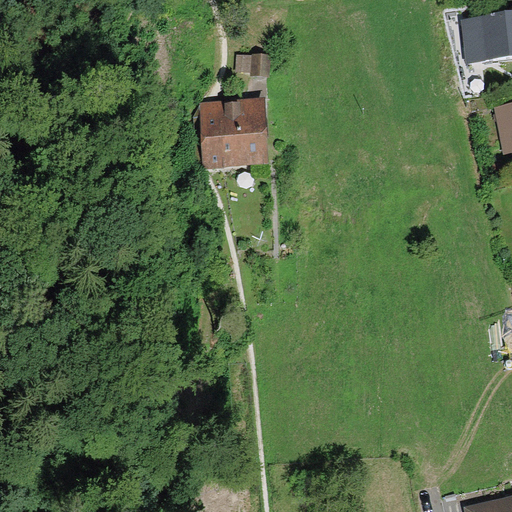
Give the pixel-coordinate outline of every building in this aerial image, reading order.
[(466,62),(511,57),(511,13),(461,18),(466,62)] [(270,77),(271,55),(236,54),(236,71),(250,72),(249,77),(270,77)] [(199,102),(202,168),(269,165),(266,98),(199,102)] [(503,153),(511,150),(511,103),(494,107),(503,153)] [(511,511),(511,495),(463,506),(464,511),(511,511)]
